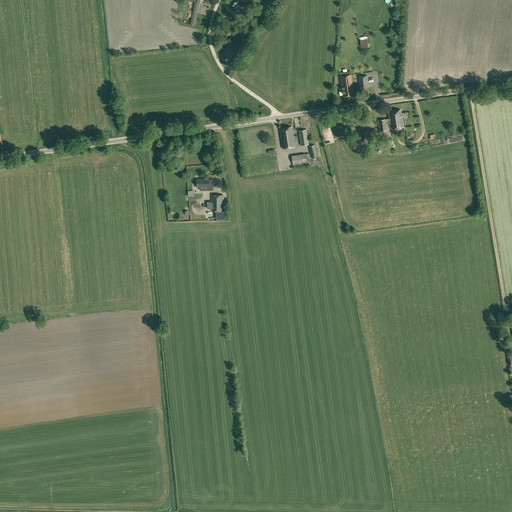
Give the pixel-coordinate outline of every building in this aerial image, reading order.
[(190,26),(195,27),(200,0),(186,0),(195,2),(190,26)] [(236,53),(239,56),(241,54),(242,55),(244,51),(243,50),(245,47),(246,48),(248,45),(247,44),(248,42),(244,40),(236,53)] [(222,53),(230,59),(236,49),(228,44),(222,53)] [(340,73),(341,76),(340,76),(344,96),(354,95),(351,75),(350,72),(340,73)] [(358,77),(359,87),(369,86),(367,75),(358,77)] [(378,120),(380,131),(387,130),(386,123),(390,122),(391,129),(403,127),(402,117),(401,110),(389,112),(390,119),(378,120)] [(279,128),(282,148),(295,146),(292,127),(279,128)] [(299,131),(301,146),(309,144),(306,129),(299,131)] [(309,146),(312,158),(317,157),(314,145),(309,146)] [(292,156),(293,166),(307,164),(307,162),(311,161),(310,153),(306,154),(292,156)] [(197,179),(197,187),(200,187),(200,191),(212,190),(212,179),(209,179),(205,179),(197,179)] [(212,211),(222,211),(222,202),(223,202),(223,195),(212,195),(212,211)]
